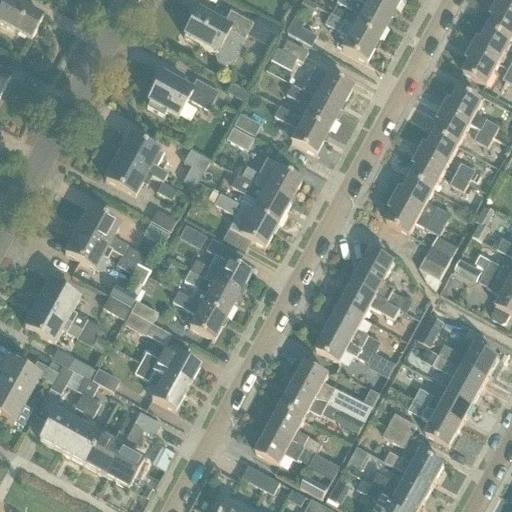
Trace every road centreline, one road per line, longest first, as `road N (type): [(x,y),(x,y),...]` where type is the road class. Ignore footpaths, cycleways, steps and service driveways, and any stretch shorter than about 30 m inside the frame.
road 1 (residential): [(171,511),(453,0)]
road 2 (tertiary): [(0,235),(128,0)]
